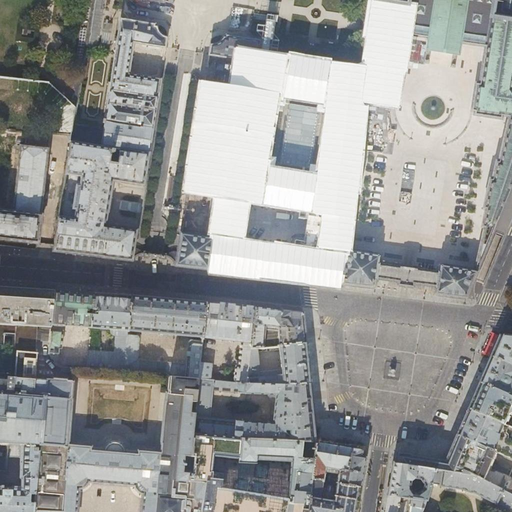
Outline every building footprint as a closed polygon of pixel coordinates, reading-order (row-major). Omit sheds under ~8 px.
[(91,0),(85,48),(96,50),(97,43),(101,44),(108,0),(91,0)] [(511,0),(373,0),(373,4),(372,7),(371,7),(371,8),(370,8),(369,8),(366,21),(364,35),(365,35),(365,36),(366,36),(366,37),(367,37),(363,69),(357,75),(324,70),(324,69),(295,64),(295,65),(259,60),(261,45),(227,40),(227,42),(224,41),(222,45),(220,47),(219,48),(217,49),(214,49),(210,49),(209,60),(210,60),(210,59),(241,65),(235,96),(205,92),(205,91),(204,91),(187,190),(188,191),(217,195),(214,215),(210,238),(182,234),(180,234),(175,265),(176,265),(176,266),(208,269),(213,269),(340,284),(372,288),(372,287),(374,287),(374,284),(375,281),(376,281),(376,279),(396,282),(396,283),(397,283),(396,286),(400,287),(400,284),(401,284),(401,283),(405,283),(410,284),(409,285),(410,285),(409,288),(413,289),(414,285),(434,288),(434,289),(435,289),(435,294),(436,294),(436,295),(444,296),(466,299),(477,271),(476,271),(493,230),(511,184),(511,0)] [(158,25),(167,27),(168,19),(159,17),(158,25)] [(100,146),(149,154),(160,84),(128,79),(133,47),(166,52),(167,42),(165,41),(163,40),(159,37),(158,34),(157,31),(155,30),(155,28),(119,24),(100,146)] [(149,154),(100,146),(70,142),(65,175),(81,177),(79,187),(76,187),(73,209),(75,209),(74,219),(58,217),(54,246),(53,251),(102,257),(111,258),(131,261),(131,260),(132,260),(137,230),(105,225),(112,181),(144,186),(149,154)] [(0,239),(38,243),(48,148),(20,145),(13,212),(0,210),(0,239)] [(48,290),(43,289),(30,288),(0,286),(0,325),(39,328),(51,328),(55,290),(48,290)] [(90,328),(93,293),(74,292),(55,290),(51,328),(51,330),(49,343),(48,352),(58,353),(59,349),(61,349),(61,348),(62,331),(58,330),(59,325),(90,328)] [(112,295),(93,293),(90,328),(116,330),(116,334),(115,335),(114,352),(88,351),(87,369),(117,372),(117,365),(124,365),(124,359),(125,354),(127,335),(127,331),(130,296),(112,295)] [(168,299),(130,296),(127,331),(199,337),(202,337),(206,303),(168,299)] [(232,306),(206,303),(202,337),(241,342),(250,343),(254,308),(232,306)] [(279,311),(254,308),(250,343),(249,350),(256,349),(262,348),(264,328),(277,328),(278,347),(306,344),(304,328),(303,313),(280,311),(279,310),(279,311)] [(49,343),(51,330),(38,329),(37,342),(49,343)] [(416,333),(415,350),(438,351),(438,334),(416,333)] [(200,361),(202,337),(199,337),(199,341),(190,341),(188,342),(186,364),(137,360),(140,338),(137,336),(127,335),(125,354),(130,355),(130,359),(124,359),(124,365),(123,372),(168,376),(198,379),(199,365),(194,365),(194,360),(200,361)] [(494,346),(490,356),(511,366),(511,336),(500,336),(499,335),(494,346)] [(249,350),(250,343),(241,342),(239,366),(236,366),(235,382),(246,383),(249,350)] [(308,364),(306,344),(278,347),(280,368),(277,368),(277,372),(258,374),(256,349),(249,350),(246,383),(276,385),(310,384),(308,364)] [(198,379),(168,376),(168,378),(167,378),(166,390),(167,391),(167,394),(165,394),(165,402),(164,402),(160,444),(160,453),(137,451),(136,454),(123,453),(123,451),(123,449),(121,446),(120,445),(118,443),(114,442),(111,442),(109,443),(107,444),(105,446),(104,447),(103,450),(103,452),(90,450),(90,447),(67,445),(72,382),(71,382),(71,381),(66,381),(66,380),(52,379),(52,380),(47,380),(46,380),(46,381),(34,380),(36,354),(17,352),(13,395),(0,393),(0,444),(9,444),(34,446),(39,446),(39,452),(33,511),(76,511),(79,489),(81,489),(84,488),(87,485),(89,483),(134,487),(135,490),(137,492),(140,493),(142,494),(140,511),(199,511),(204,482),(188,480),(192,433),(198,379)] [(511,366),(490,356),(484,370),(479,382),(511,396),(511,366)] [(199,362),(199,365),(198,379),(210,380),(212,363),(199,362)] [(396,367),(389,366),(388,375),(395,376),(396,367)] [(246,383),(235,382),(210,380),(198,379),(192,433),(302,441),(315,442),(315,441),(314,421),(311,399),(310,384),(276,385),(246,383)] [(472,397),(467,408),(504,424),(508,416),(511,417),(511,396),(479,382),(472,397)] [(511,427),(504,424),(467,408),(464,416),(459,428),(456,435),(495,451),(511,458),(511,427)] [(313,458),(300,458),(302,441),(192,433),(188,480),(204,482),(199,511),(306,511),(310,478),(313,458)] [(495,451),(456,435),(448,453),(445,461),(422,457),(410,456),(410,455),(398,453),(397,458),(396,464),(435,470),(441,471),(469,475),(470,474),(511,495),(511,468),(509,477),(496,471),(494,471),(493,472),(490,471),(490,469),(490,468),(489,466),(495,451)] [(339,445),(315,441),(315,442),(302,441),(300,458),(313,458),(310,478),(322,480),(322,481),(323,481),(324,468),(338,470),(338,475),(328,474),(327,482),(360,487),(355,511),(356,511),(362,473),(362,472),(364,458),(361,457),(362,453),(363,447),(350,445),(350,446),(339,445)] [(0,471),(6,471),(8,457),(9,444),(0,444),(0,471)] [(34,446),(9,444),(8,457),(21,458),(20,478),(21,479),(22,480),(21,488),(12,487),(12,488),(0,487),(0,511),(33,511),(39,452),(34,451),(34,446)] [(425,501),(435,470),(396,464),(393,463),(390,480),(388,495),(425,501)] [(511,511),(511,495),(470,474),(469,475),(441,471),(438,486),(463,490),(463,491),(471,494),(472,493),(511,511)] [(323,481),(322,481),(322,480),(310,478),(306,511),(355,511),(357,506),(360,487),(327,482),(323,481)] [(422,511),(425,501),(388,495),(385,511),(422,511)]
